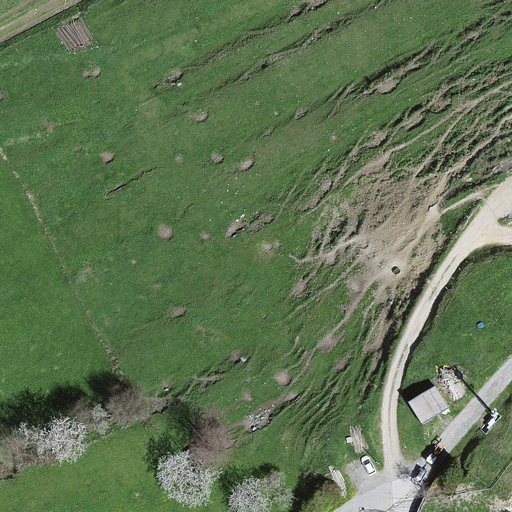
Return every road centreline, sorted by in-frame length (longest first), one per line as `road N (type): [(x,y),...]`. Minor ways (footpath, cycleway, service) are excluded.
road 1 (track): [(390,497),(392,380),(426,300),(511,188)]
road 2 (unclassified): [(389,511),(390,497),(511,360)]
